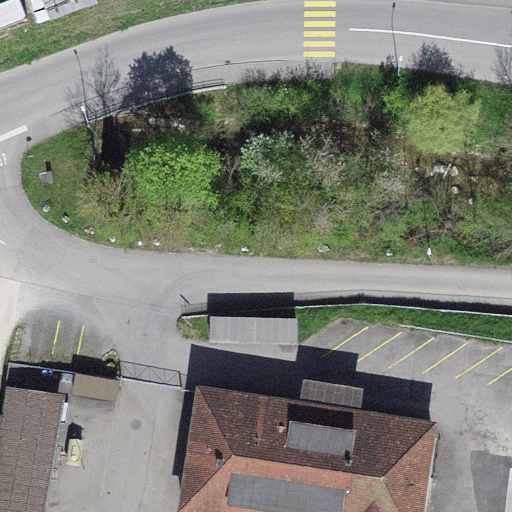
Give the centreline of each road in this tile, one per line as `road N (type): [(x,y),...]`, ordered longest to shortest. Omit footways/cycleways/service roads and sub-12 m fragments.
road 1 (residential): [(0,99),(73,69),(246,32),(318,27),(511,44)]
road 2 (residential): [(0,244),(100,278),(511,302)]
